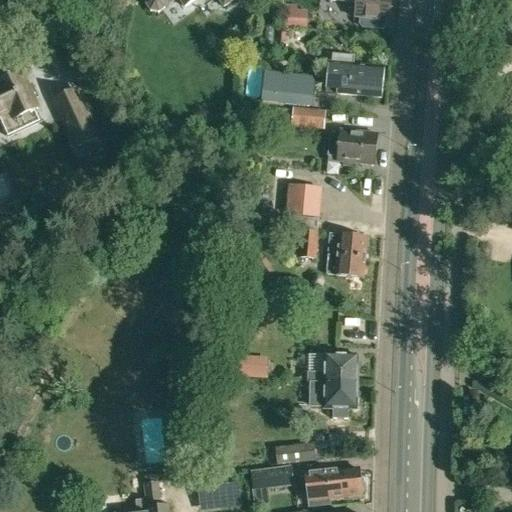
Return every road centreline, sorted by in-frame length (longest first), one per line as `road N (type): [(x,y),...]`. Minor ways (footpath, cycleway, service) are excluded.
road 1 (residential): [(445,511),(450,331),(478,0)]
road 2 (residential): [(410,0),(388,284),(382,511)]
road 3 (primary): [(407,511),(437,0)]
